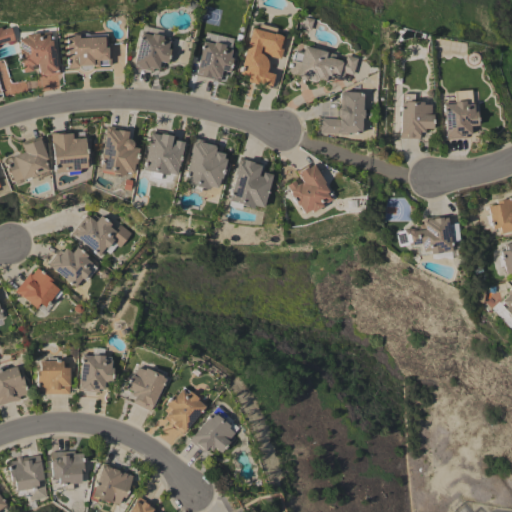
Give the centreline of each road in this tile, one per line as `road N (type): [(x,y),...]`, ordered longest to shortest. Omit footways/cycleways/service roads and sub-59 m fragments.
road 1 (residential): [(0,120),(77,101),(154,101),(280,131)]
road 2 (residential): [(0,435),(58,423),(135,438),(190,495)]
